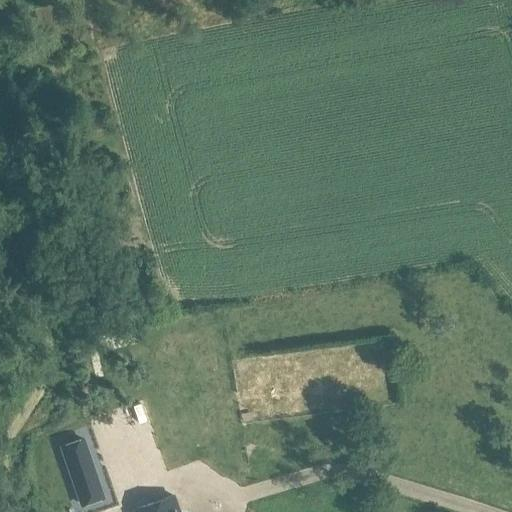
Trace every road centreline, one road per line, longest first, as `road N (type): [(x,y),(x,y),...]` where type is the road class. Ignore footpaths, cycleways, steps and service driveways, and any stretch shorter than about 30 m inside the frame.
road 1 (track): [(6,511),(4,436),(43,374),(45,349),(0,155)]
road 2 (unclassified): [(478,511),(375,476),(329,470),(204,511)]
